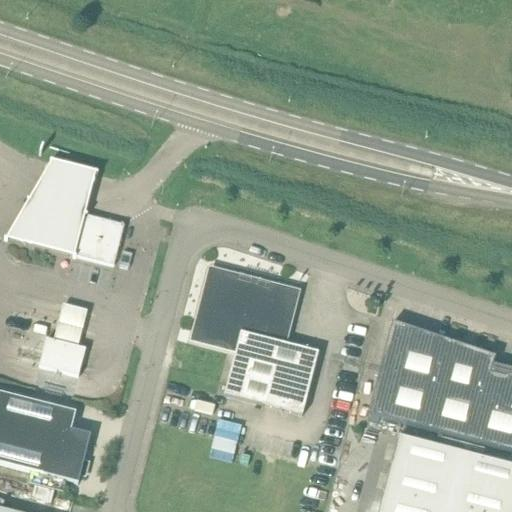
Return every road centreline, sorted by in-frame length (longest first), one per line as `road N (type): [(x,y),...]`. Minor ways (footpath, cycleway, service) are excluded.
road 1 (primary): [(511,193),(0,33)]
road 2 (primary): [(0,63),(329,167),(420,189),(511,198)]
road 3 (unclassified): [(122,511),(121,490),(188,249),(203,233),(229,234)]
road 4 (unclassified): [(229,234),(511,325)]
